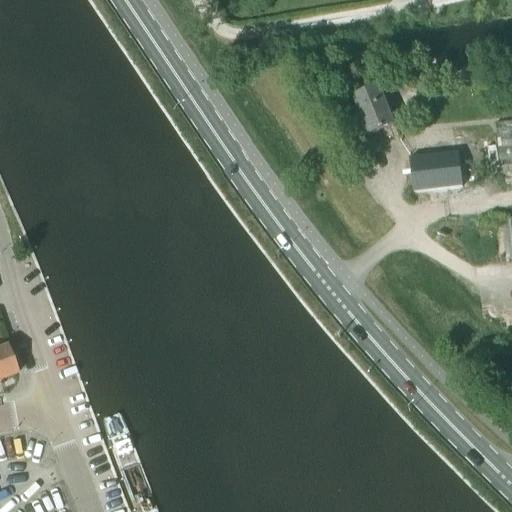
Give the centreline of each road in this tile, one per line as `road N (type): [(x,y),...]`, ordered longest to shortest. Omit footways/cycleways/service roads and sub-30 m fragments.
road 1 (primary): [(511,487),(435,419),(330,294),(125,0)]
road 2 (residential): [(50,410),(0,236)]
